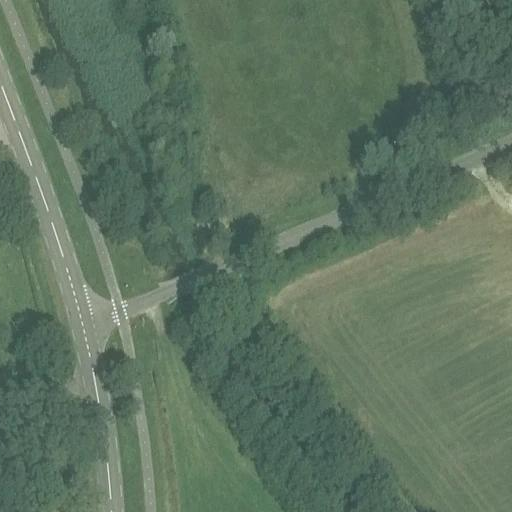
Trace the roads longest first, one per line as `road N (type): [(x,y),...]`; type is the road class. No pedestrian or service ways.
road 1 (unclassified): [(81,319),(160,296),(511,143)]
road 2 (secondary): [(0,83),(81,319)]
road 3 (secondary): [(81,319),(110,511)]
